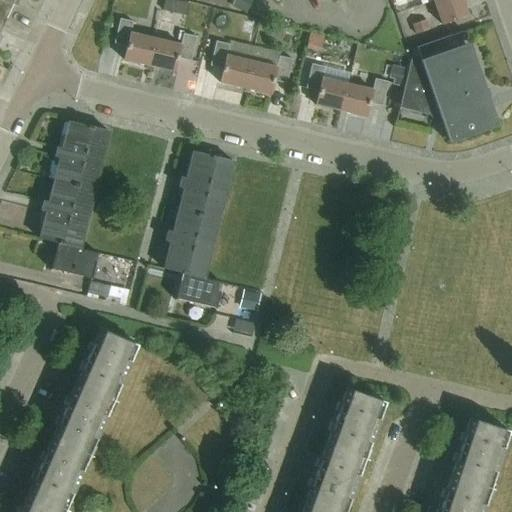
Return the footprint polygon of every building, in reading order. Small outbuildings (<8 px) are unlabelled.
[(16,6),(18,0),(0,0),(0,17),(5,20),(13,4),(16,6)] [(249,13),(254,0),(237,0),(234,7),(249,13)] [(461,0),(442,0),(435,3),(443,26),(467,17),(461,0)] [(150,67),(150,66),(156,40),(130,34),(133,22),(120,19),(114,44),(126,47),(123,60),(150,67)] [(425,20),(411,25),(414,35),(429,30),(425,20)] [(431,118),(440,115),(449,141),(492,126),(466,50),(463,51),(460,43),(466,41),(467,36),(465,33),(463,32),(413,49),(400,109),(431,116),(431,118)] [(190,63),(196,38),(183,35),(180,46),(156,40),(150,66),(150,67),(174,72),(177,60),(190,63)] [(246,89),(246,88),(252,63),(226,57),(229,45),(215,42),(210,67),(223,70),(219,83),(246,89)] [(286,84),(292,60),(279,57),(276,68),(252,63),(246,88),(246,89),(270,95),(273,81),(286,84)] [(341,112),(342,111),(348,85),(322,79),(324,68),(311,65),(305,89),(318,92),(315,106),(341,112)] [(391,66),(388,78),(393,79),(392,85),(401,87),(405,69),(391,66)] [(382,107),(388,82),(374,79),(372,91),(348,85),(342,111),(341,112),(366,118),(369,104),(382,107)] [(57,153),(103,164),(111,132),(70,123),(63,150),(58,149),(57,153)] [(61,159),(55,181),(95,192),(103,164),(57,153),(56,158),(61,159)] [(182,178),(181,183),(225,194),(233,162),(193,153),(187,179),(182,178)] [(44,202),(43,207),(88,219),(95,192),(55,181),(49,203),(44,202)] [(184,189),(179,211),(219,221),(225,194),(181,183),(180,188),(184,189)] [(81,249),(88,219),(43,207),(42,212),(46,213),(40,239),(59,243),(81,249)] [(169,232),(168,237),(212,248),(219,221),(179,211),(173,233),(169,232)] [(171,243),(164,269),(182,274),(204,279),(212,248),(168,237),(167,242),(171,243)] [(99,253),(81,249),(59,243),(52,270),(92,279),(99,253)] [(222,284),(204,279),(182,274),(176,299),(216,308),(222,284)] [(90,283),(87,295),(120,303),(123,289),(111,286),(110,288),(90,283)] [(262,295),(261,294),(243,290),(239,309),(256,313),(258,313),(262,295)] [(77,384),(115,400),(139,345),(101,329),(91,351),(89,350),(85,360),(87,361),(77,384)] [(91,455),(115,400),(77,384),(67,406),(65,405),(61,416),(63,417),(53,439),(91,455)] [(327,445),(365,459),(386,402),(347,388),(339,411),(337,410),(332,421),(335,422),(327,445)] [(451,476),(490,488),(509,431),(470,418),(462,442),(460,442),(456,453),(458,454),(451,476)] [(66,510),(91,455),(53,439),(44,461),(42,460),(37,471),(39,472),(29,494),(66,510)] [(334,511),(345,511),(365,459),(327,445),(318,468),(316,467),(312,479),(314,480),(306,502),(334,511)] [(482,511),(490,488),(451,476),(443,499),(441,498),(437,509),(440,510),(439,511),(482,511)] [(65,511),(66,510),(29,494),(21,511),(65,511)] [(334,511),(306,502),(302,511),(334,511)]
